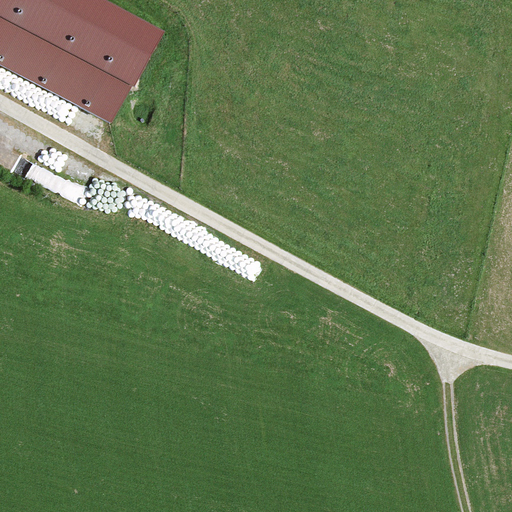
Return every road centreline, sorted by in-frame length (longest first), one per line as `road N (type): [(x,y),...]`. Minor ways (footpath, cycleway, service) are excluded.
road 1 (track): [(0,102),(456,353),(511,363)]
road 2 (track): [(466,511),(452,444),(456,353)]
